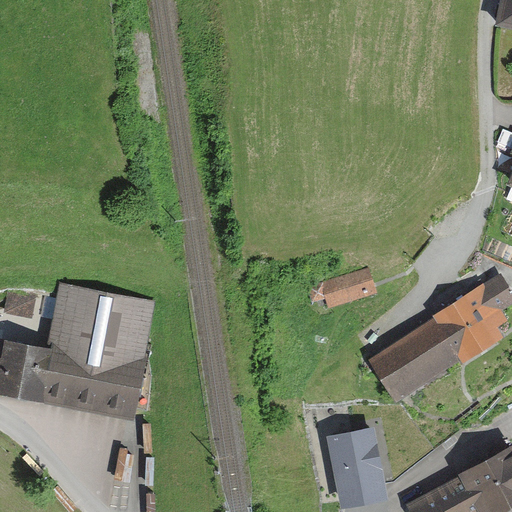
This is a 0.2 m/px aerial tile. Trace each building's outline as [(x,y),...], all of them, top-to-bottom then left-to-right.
[(511,0),(503,0),(498,24),(511,26),(511,0)] [(329,308),(378,293),(375,285),(369,269),(322,282),(309,287),(312,301),(325,298),(329,308)] [(511,303),(511,289),(507,282),(502,272),(477,285),(371,358),(395,401),(420,386),(505,335),(500,326),(509,319),(504,310),(511,303)] [(156,301),(61,283),(49,345),(6,339),(0,375),(0,391),(18,396),(107,413),(135,419),(156,301)] [(37,295),(9,292),(5,312),(33,318),(37,295)] [(374,425),(326,434),(341,506),(364,502),(387,498),(385,483),(374,425)] [(511,444),(465,469),(459,472),(459,476),(407,503),(411,511),(501,511),(511,507),(511,444)]
